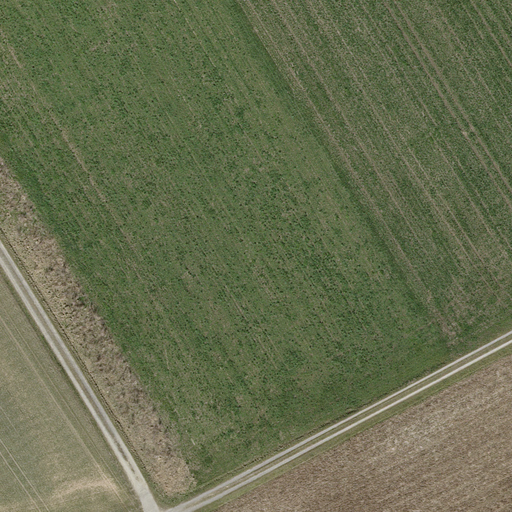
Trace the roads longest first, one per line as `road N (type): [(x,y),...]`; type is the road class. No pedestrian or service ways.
road 1 (track): [(174,511),(511,341)]
road 2 (track): [(0,249),(160,511)]
